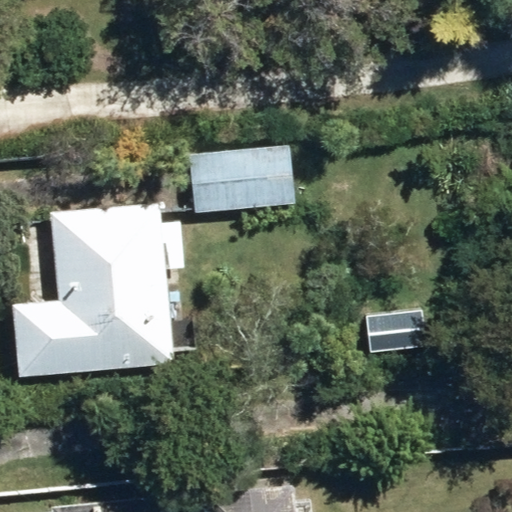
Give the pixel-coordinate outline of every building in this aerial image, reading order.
[(382,121),(388,154),(419,148),(413,117),(382,121)] [(186,141),(191,205),(293,198),(288,134),(186,141)] [(8,291),(14,366),(169,354),(162,262),(183,260),(179,212),(160,213),(158,191),(47,200),(54,287),(8,291)] [(175,325),(184,328),(194,322),(197,312),(192,303),(182,300),(173,305),(169,316),(175,325)] [(409,453),(411,477),(431,476),(430,452),(409,453)] [(310,511),(307,485),(291,486),(289,466),(47,493),(49,511),(310,511)]
